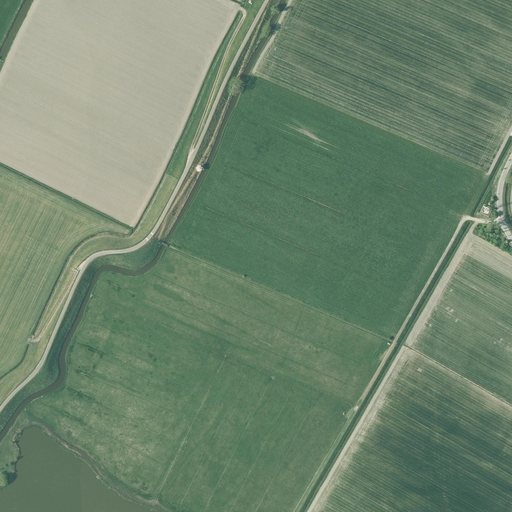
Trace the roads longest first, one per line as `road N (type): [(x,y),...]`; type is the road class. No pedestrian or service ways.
road 1 (unclassified): [(266,0),(154,229),(134,248),(87,262),(42,361),(0,410)]
road 2 (track): [(231,4),(245,14),(188,163)]
